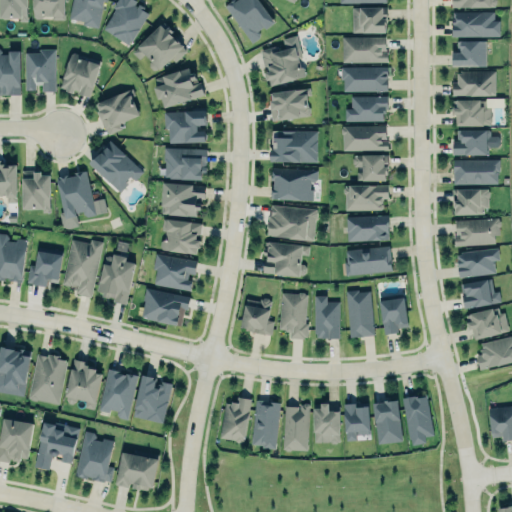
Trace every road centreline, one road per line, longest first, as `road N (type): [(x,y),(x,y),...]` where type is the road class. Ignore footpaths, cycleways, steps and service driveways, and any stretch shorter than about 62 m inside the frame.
road 1 (residential): [(179,511),(230,252),(237,160),(230,79),(182,0)]
road 2 (residential): [(417,0),(424,275),(471,511)]
road 3 (residential): [(0,310),(252,365),(337,367),(439,356)]
